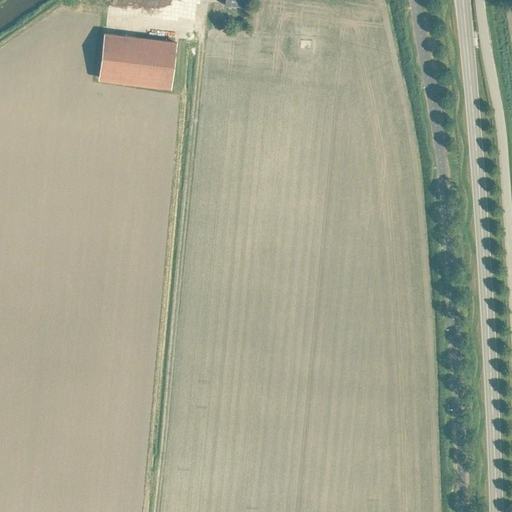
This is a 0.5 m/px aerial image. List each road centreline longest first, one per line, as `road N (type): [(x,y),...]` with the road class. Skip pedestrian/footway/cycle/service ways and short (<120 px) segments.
road 1 (secondary): [(496,511),(462,0)]
road 2 (unclassified): [(511,276),(500,122),(479,0)]
